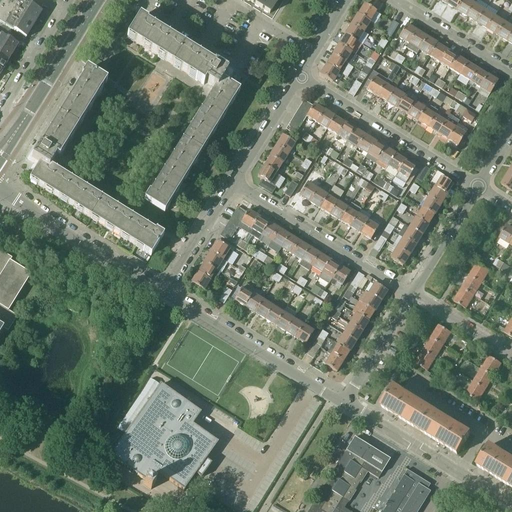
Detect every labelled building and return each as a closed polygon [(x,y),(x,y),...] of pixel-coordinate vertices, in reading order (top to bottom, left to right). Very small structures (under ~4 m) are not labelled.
[(0,0),(0,22),(22,36),(26,39),(42,12),(21,0),(0,0)] [(252,0),(251,2),(260,8),(264,0),(252,0)] [(264,0),(260,8),(269,14),(278,0),(264,0)] [(464,0),(450,0),(448,5),(458,11),(464,0)] [(464,0),(458,11),(468,17),(477,2),(478,1),(476,0),(464,0)] [(477,2),(468,17),(478,23),(485,11),(487,8),(477,2)] [(364,5),(358,15),(370,23),(376,12),(364,5)] [(485,11),(478,23),(488,30),(496,18),(485,11)] [(352,25),(364,33),(370,23),(358,15),(352,25)] [(188,175),(192,169),(193,167),(192,166),(196,159),(197,160),(203,151),(201,150),(205,144),(207,145),(240,91),(223,81),(228,72),(216,64),(214,68),(146,26),(148,22),(140,17),(127,38),(204,85),(205,82),(218,89),(192,131),(153,194),(149,192),(144,201),(165,212),(165,211),(164,211),(168,204),(169,205),(174,197),(173,196),(177,189),(178,190),(184,182),(182,181),(186,174),(188,175)] [(498,36),(506,24),(496,18),(488,30),(498,36)] [(393,22),(392,23),(385,34),(391,37),(399,25),(393,22)] [(511,28),(506,24),(498,36),(508,42),(511,36),(511,28)] [(352,25),(345,36),(357,43),(364,33),(352,25)] [(409,45),(417,33),(406,26),(399,38),(409,45)] [(0,56),(8,62),(19,45),(0,33),(0,56)] [(409,45),(419,51),(427,39),(417,33),(409,45)] [(339,46),(351,53),(357,43),(345,36),(339,46)] [(427,39),(419,51),(429,57),(437,45),(427,39)] [(437,45),(429,57),(439,63),(447,52),(437,45)] [(339,46),(333,56),(345,63),(351,53),(339,46)] [(391,50),(387,56),(393,59),(396,54),(391,50)] [(447,52),(439,63),(450,70),(457,58),(447,52)] [(0,75),(8,62),(0,56),(0,75)] [(333,56),(327,66),(342,75),(348,65),(345,63),(333,56)] [(457,58),(450,70),(460,76),(467,64),(457,58)] [(467,64),(460,76),(470,82),(477,70),(467,64)] [(337,86),(343,76),(342,75),(327,66),(320,76),(337,86)] [(30,180),(76,209),(77,207),(83,211),(82,213),(91,218),(92,217),(99,221),(98,223),(106,228),(107,226),(113,230),(112,232),(121,237),(122,236),(128,240),(128,241),(136,246),(137,245),(143,249),(143,250),(151,255),(163,235),(155,230),(153,234),(49,169),(56,157),(59,159),(107,83),(87,70),(82,78),(85,80),(43,148),(39,146),(32,158),(40,163),(30,180)] [(477,70),(470,82),(480,88),(487,77),(477,70)] [(487,77),(480,88),(490,95),(497,83),(487,77)] [(376,97),(384,85),(374,79),(366,91),(376,97)] [(356,82),(349,93),(348,94),(354,98),(361,85),(356,82)] [(376,97),(387,103),(394,91),(384,85),(376,97)] [(394,91),(387,103),(397,109),(404,97),(394,91)] [(404,97),(397,109),(407,116),(414,104),(404,97)] [(417,100),(414,104),(407,116),(417,122),(427,106),(417,100)] [(301,106),(310,112),(313,107),(304,101),(301,106)] [(310,112),(307,117),(306,117),(317,124),(324,112),(314,105),(313,107),(310,112)] [(427,106),(417,122),(427,128),(435,116),(438,112),(427,105),(427,106)] [(298,111),(307,117),(310,112),(301,106),(298,111)] [(471,123),(476,116),(466,110),(462,117),(471,123)] [(298,111),(295,115),(304,121),(306,117),(307,117),(298,111)] [(317,124),(327,130),(334,118),(324,112),(317,124)] [(292,120),(301,126),(304,121),(295,115),(292,120)] [(435,116),(427,128),(437,134),(445,123),(435,116)] [(344,124),(334,118),(327,130),(337,136),(344,124)] [(292,120),(289,125),(298,130),(301,126),(292,120)] [(445,123),(437,134),(448,141),(455,129),(445,123)] [(337,136),(347,142),(354,130),(344,124),(337,136)] [(298,130),(289,125),(286,130),(295,135),(298,130)] [(455,129),(448,141),(458,147),(465,135),(455,129)] [(357,148),(357,149),(365,137),(354,130),(347,142),(352,146),(350,149),(355,151),(357,148)] [(283,136),(277,147),(288,154),(295,144),(283,136)] [(375,143),(365,137),(357,149),(367,155),(375,143)] [(370,162),(375,165),(385,149),(375,143),(367,155),(373,158),(370,162)] [(270,157),(282,164),(288,154),(277,147),(270,157)] [(395,155),(385,149),(375,165),(385,171),(388,167),(395,155)] [(388,167),(398,173),(405,162),(395,155),(388,167)] [(270,157),(264,167),(276,174),(282,164),(270,157)] [(353,163),(349,161),(346,167),(356,173),(358,169),(352,165),(353,163)] [(395,178),(405,184),(415,169),(415,168),(405,162),(398,173),(395,178)] [(258,177),(265,182),(274,187),(280,177),(276,174),(264,167),(258,177)] [(424,179),(429,171),(430,171),(424,167),(419,176),(424,179)] [(415,169),(405,184),(408,186),(418,171),(415,169)] [(437,172),(429,185),(434,188),(446,196),(453,185),(447,182),(444,180),(445,178),(437,172)] [(511,192),(511,178),(508,176),(502,186),(511,192)] [(300,196),(310,202),(317,190),(312,187),(313,184),(309,181),(300,196)] [(368,184),(365,190),(371,194),(374,188),(368,184)] [(296,189),(290,185),(284,194),(290,198),(296,189)] [(327,197),(329,194),(319,187),(317,190),(310,202),(320,208),(323,204),(327,197)] [(434,188),(428,198),(440,206),(442,202),(446,196),(434,188)] [(323,204),(320,208),(330,215),(337,203),(340,199),(330,193),(329,194),(327,197),(323,204)] [(425,203),(422,208),(434,216),(438,209),(440,206),(428,198),(425,196),(422,201),(425,203)] [(337,203),(330,215),(340,221),(347,209),(349,206),(345,203),(347,200),(341,197),(340,199),(337,203)] [(347,209),(340,221),(350,227),(358,215),(361,210),(351,204),(349,206),(347,209)] [(244,217),(247,213),(238,207),(235,212),(244,217)] [(422,208),(416,219),(427,226),(430,222),(434,216),(422,208)] [(241,223),(238,227),(237,228),(248,235),(259,217),(248,211),(247,213),(244,217),(241,222),(241,223)] [(241,222),(244,217),(235,212),(232,217),(241,222)] [(360,233),(368,222),(358,215),(350,227),(360,233)] [(238,227),(241,223),(241,222),(232,217),(229,222),(238,227)] [(259,217),(248,235),(258,241),(261,235),(268,224),(259,217)] [(416,219),(409,229),(421,236),(425,229),(427,226),(416,219)] [(235,232),(237,228),(238,227),(229,222),(226,226),(235,232)] [(368,222),(360,233),(371,240),(378,228),(368,222)] [(268,224),(261,235),(258,241),(264,245),(264,244),(268,247),(271,242),(279,230),(268,224)] [(404,225),(398,236),(403,239),(415,246),(417,243),(421,236),(409,229),(404,225)] [(232,237),(235,232),(226,226),(223,231),(232,237)] [(500,238),(510,245),(511,241),(511,229),(507,227),(500,238)] [(289,236),(279,230),(271,242),(268,247),(268,248),(278,254),(278,253),(281,255),(284,251),(280,249),(281,248),(282,248),(289,236)] [(229,241),(232,237),(223,231),(220,236),(229,241)] [(299,243),(289,236),(282,248),(291,254),(292,254),(299,243)] [(403,239),(397,249),(409,256),(413,250),(415,246),(403,239)] [(379,240),(373,249),(379,253),(384,244),(379,240)] [(211,253),(222,260),(227,263),(233,253),(217,243),(211,253)] [(293,261),(295,257),(302,261),(309,249),(299,243),(292,254),(291,254),(289,259),(293,261)] [(319,255),(309,249),(302,261),(306,263),(304,268),(305,268),(309,271),(312,267),(319,255)] [(391,259),(395,262),(396,263),(402,266),(409,256),(397,249),(393,254),(391,259)] [(17,317),(9,312),(31,275),(10,261),(12,258),(0,251),(0,333),(3,328),(8,332),(17,317)] [(260,261),(263,255),(260,253),(258,255),(252,251),(249,255),(256,259),(260,261)] [(227,263),(222,260),(211,253),(204,263),(216,270),(220,273),(221,274),(227,264),(227,263)] [(263,255),(260,261),(270,267),(273,262),(266,258),(267,257),(263,255)] [(312,267),(322,273),(329,261),(319,255),(312,267)] [(339,267),(329,261),(322,273),(332,279),(339,267)] [(503,264),(500,262),(496,268),(507,274),(510,268),(503,264)] [(204,263),(198,273),(210,281),(214,283),(220,273),(216,270),(204,263)] [(469,276),(481,284),(489,271),(477,263),(469,276)] [(350,274),(339,267),(332,279),(329,283),(334,286),(337,282),(342,286),(350,274)] [(210,281),(198,273),(192,283),(204,291),(210,281)] [(358,273),(353,282),(358,286),(364,277),(358,273)] [(469,276),(461,289),(474,297),(481,284),(469,276)] [(245,284),(235,300),(235,301),(236,301),(238,303),(245,307),(252,295),(255,290),(245,284)] [(369,295),(380,302),(387,292),(375,284),(369,295)] [(226,288),(219,300),(218,300),(224,304),(232,292),(226,288)] [(466,309),(474,297),(461,289),(453,301),(466,309)] [(365,293),(359,302),(374,312),(380,302),(369,295),(365,293)] [(312,304),(315,306),(319,301),(308,294),(306,298),(305,300),(311,305),(312,304)] [(252,295),(245,307),(252,311),(255,313),(264,298),(260,296),(258,298),(252,295)] [(264,298),(255,313),(259,315),(265,319),(272,307),(267,304),(270,300),(265,297),(264,298)] [(374,312),(359,302),(352,313),(356,315),(368,322),(374,312)] [(272,307),(265,319),(272,323),(275,325),(283,314),(272,307)] [(283,314),(275,325),(279,328),(285,332),(293,320),(283,314)] [(356,315),(350,325),(362,332),(368,322),(356,315)] [(293,320),(285,332),(292,336),(296,338),(303,326),(305,323),(300,320),(298,323),(293,320)] [(350,325),(344,335),(355,342),(362,332),(350,325)] [(452,334),(451,333),(439,325),(431,338),(444,346),(452,334)] [(303,326),(296,338),(299,340),(306,344),(313,333),(303,326)] [(349,352),(355,342),(344,335),(338,345),(337,345),(349,352)] [(431,338),(423,351),(436,359),(444,346),(431,338)] [(331,356),(331,355),(343,362),(349,352),(337,345),(338,345),(333,342),(327,353),(331,356)] [(313,359),(314,358),(321,347),(315,343),(307,356),(313,359)] [(436,359),(423,351),(415,364),(428,372),(436,359)] [(331,355),(331,356),(325,365),(337,373),(343,362),(331,355)] [(481,369),(494,377),(502,364),(489,356),(481,369)] [(481,369),(473,382),(486,390),(494,377),(481,369)] [(478,402),(486,390),(473,382),(465,395),(478,402)] [(161,385),(110,456),(123,465),(126,461),(140,471),(137,475),(146,482),(144,485),(151,490),(156,483),(153,481),(158,473),(184,491),(195,474),(201,478),(211,463),(206,459),(218,443),(192,425),(200,413),(188,404),(185,408),(170,398),(173,394),(161,385)] [(470,434),(402,392),(394,387),(393,388),(388,396),(381,408),(458,455),(470,436),(470,434)] [(118,445),(124,436),(119,433),(113,442),(118,445)] [(418,511),(430,493),(427,491),(428,488),(431,490),(433,487),(406,470),(406,471),(393,493),(394,493),(393,495),(392,495),(384,507),(386,508),(382,511),(381,511),(349,511),(344,509),(348,503),(349,503),(356,491),(355,491),(359,484),(360,484),(367,473),(378,479),(390,460),(354,438),(338,464),(331,476),(313,505),(308,511),(418,511)] [(511,459),(498,451),(490,446),(489,447),(488,447),(484,455),(477,467),(511,488),(511,459)]
